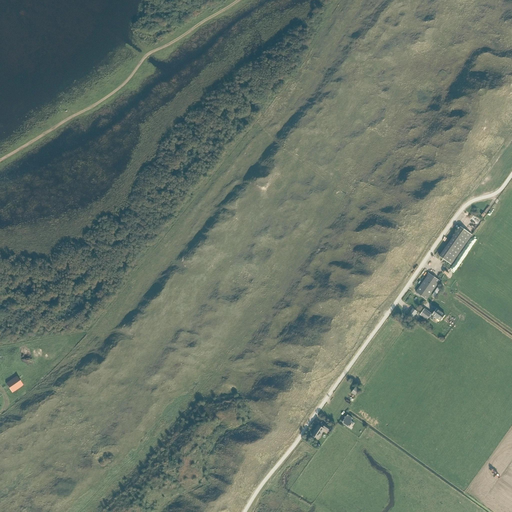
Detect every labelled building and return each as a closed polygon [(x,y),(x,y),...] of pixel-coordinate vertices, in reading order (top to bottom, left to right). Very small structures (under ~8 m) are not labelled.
[(460,226),(439,256),(451,264),(472,235),(460,226)] [(429,273),(416,292),(426,299),(440,281),(429,273)] [(412,308),(408,315),(412,318),(417,312),(412,308)] [(426,320),(429,317),(432,320),(434,317),(440,321),(445,315),(437,309),(432,315),(431,314),(424,309),(420,315),(426,320)] [(17,376),(6,383),(12,393),(23,385),(17,376)] [(347,415),(342,422),(348,426),(349,427),(352,423),(350,422),(353,418),(347,415)] [(318,425),(312,434),(318,439),(324,429),(328,431),(330,428),(325,424),(323,428),(318,425)]
